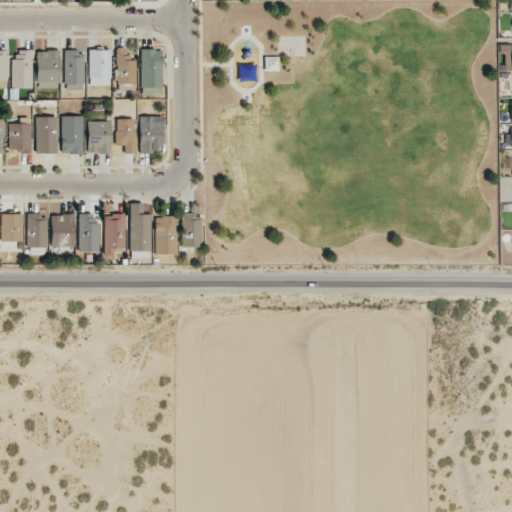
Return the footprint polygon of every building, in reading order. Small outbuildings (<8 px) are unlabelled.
[(511,66),(511,46),(498,47),(499,54),(503,54),(504,67),(511,66)] [(116,48),(115,83),(134,84),(135,60),(127,60),(127,48),(116,48)] [(162,49),(141,49),(140,94),(161,94),(162,49)] [(36,88),(60,87),(59,50),(36,51),(36,88)] [(64,90),(83,90),(83,50),(64,51),(64,90)] [(88,86),(110,86),(110,50),(88,50),(88,86)] [(31,51),(11,52),(12,88),(32,88),(31,51)] [(35,154),(56,153),(55,116),(34,117),(35,154)] [(82,116),(61,116),(60,154),(82,154),(82,116)] [(162,116),(138,117),(139,153),(162,153),(162,116)] [(134,119),(115,119),(115,145),(123,145),(123,154),(134,154),(134,119)] [(8,120),(8,150),(19,149),(19,154),(30,154),(30,120),(8,120)] [(111,121),(87,121),(86,153),(110,154),(111,121)] [(142,203),(130,203),(129,258),(149,258),(150,214),(142,214),(142,203)] [(78,252),(98,251),(97,213),(77,214),(78,252)] [(180,246),(199,247),(200,213),(181,213),(180,246)] [(0,214),(0,224),(0,241),(22,241),(22,214),(0,214)] [(50,246),(73,247),(74,215),(50,214),(50,246)] [(103,254),(123,255),(125,215),(104,214),(103,254)] [(26,247),(46,247),(46,215),(26,215),(26,247)] [(176,253),(175,216),(154,217),(155,254),(176,253)]
